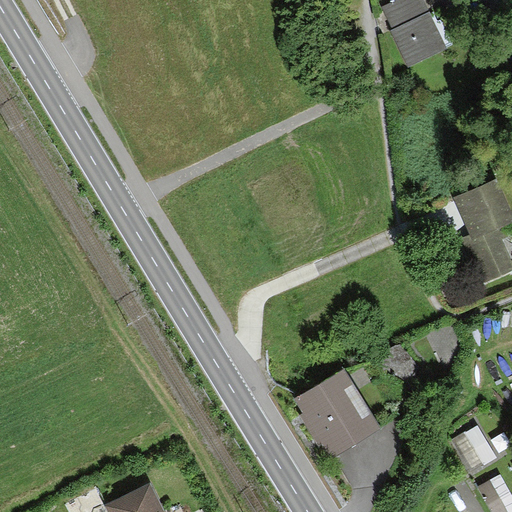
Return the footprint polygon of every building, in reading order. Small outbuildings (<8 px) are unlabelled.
[(419,0),(411,0),(387,11),(410,63),(441,50),(419,0)] [(511,218),(497,185),(456,202),(472,237),(456,244),(475,289),(511,272),(511,268),(495,228),(511,220),(511,218)] [(377,421),(342,366),(299,393),(335,449),(377,421)] [(454,436),(474,470),(499,455),(479,421),(454,436)] [(480,483),(495,511),(511,511),(511,486),(504,470),(480,483)] [(164,511),(149,482),(109,502),(114,511),(164,511)]
